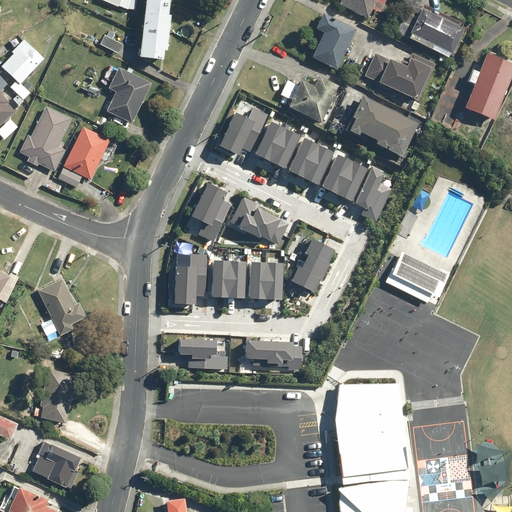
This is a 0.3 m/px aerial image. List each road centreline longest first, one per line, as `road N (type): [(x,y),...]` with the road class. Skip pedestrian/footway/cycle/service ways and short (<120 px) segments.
road 1 (residential): [(181,147),(358,233),(314,323),(136,316)]
road 2 (residential): [(114,511),(134,410),(136,316)]
road 3 (residential): [(181,147),(254,0)]
road 4 (residential): [(138,242),(0,189)]
